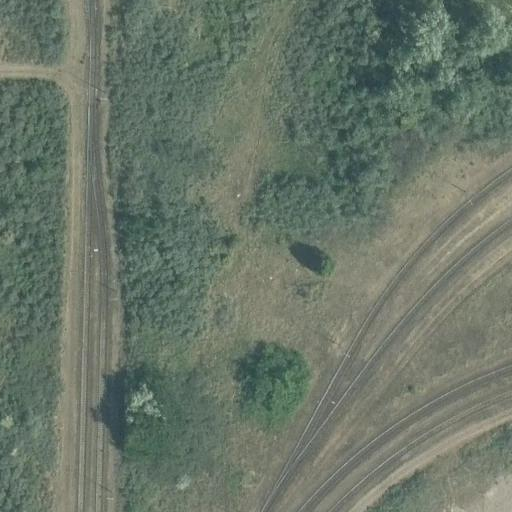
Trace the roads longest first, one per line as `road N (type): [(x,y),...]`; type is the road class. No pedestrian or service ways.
road 1 (track): [(76,78),(65,511)]
road 2 (track): [(0,74),(76,78),(76,0)]
